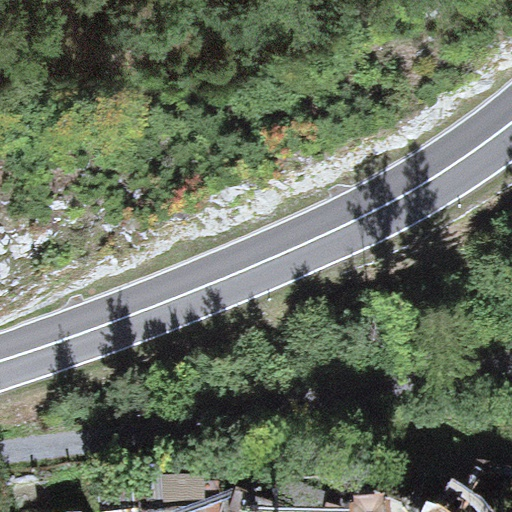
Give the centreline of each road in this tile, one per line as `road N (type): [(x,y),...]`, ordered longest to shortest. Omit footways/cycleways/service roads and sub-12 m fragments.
road 1 (tertiary): [(0,360),(302,244),(444,170),(511,119)]
road 2 (track): [(0,450),(332,397),(511,352)]
